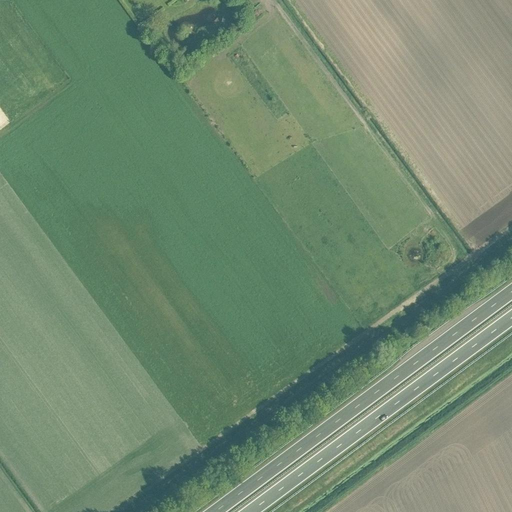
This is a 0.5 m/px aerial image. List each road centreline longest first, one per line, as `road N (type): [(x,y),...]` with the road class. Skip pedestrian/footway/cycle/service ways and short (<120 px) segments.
road 1 (trunk): [(511,292),(215,511)]
road 2 (trunk): [(251,511),(511,319)]
